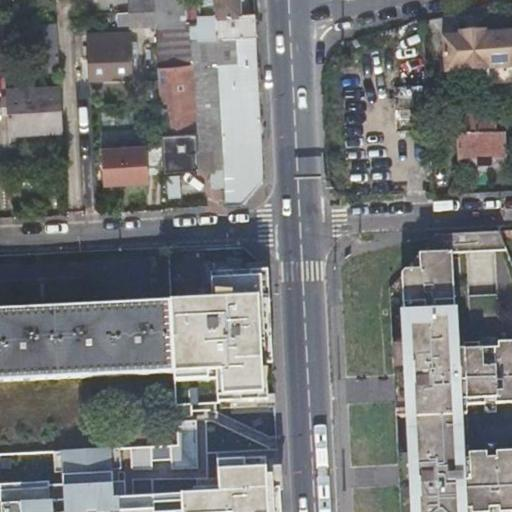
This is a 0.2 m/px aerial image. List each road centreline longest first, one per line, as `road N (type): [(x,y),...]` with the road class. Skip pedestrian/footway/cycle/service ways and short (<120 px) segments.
road 1 (residential): [(0,239),(302,226)]
road 2 (primary): [(302,226),(317,511)]
road 3 (primary): [(292,16),(302,226)]
road 4 (residential): [(302,226),(511,212)]
